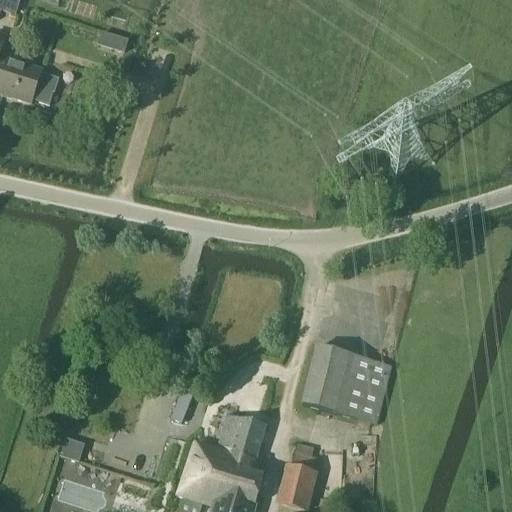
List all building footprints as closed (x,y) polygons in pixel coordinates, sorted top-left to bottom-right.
[(16,0),(0,0),(0,12),(11,17),(16,0)] [(111,36),(107,50),(123,55),(127,42),(111,36)] [(0,41),(0,96),(30,106),(31,102),(48,107),(52,95),(54,95),(57,85),(58,81),(56,80),(40,75),(41,73),(0,59),(0,56),(4,43),(0,41)] [(374,426),(389,368),(317,349),(302,407),(374,426)] [(202,389),(203,383),(196,381),(194,387),(202,389)] [(181,426),(192,399),(182,395),(171,422),(181,426)] [(263,429),(226,420),(218,452),(254,462),(263,429)] [(77,465),(83,447),(65,441),(60,459),(77,465)] [(218,452),(195,445),(176,498),(212,509),(210,511),(252,511),(262,477),(251,473),(254,462),(218,452)] [(303,511),(305,511),(315,476),(311,475),(315,461),(311,460),(313,451),(296,446),(290,469),(286,468),(276,505),(303,511)]
